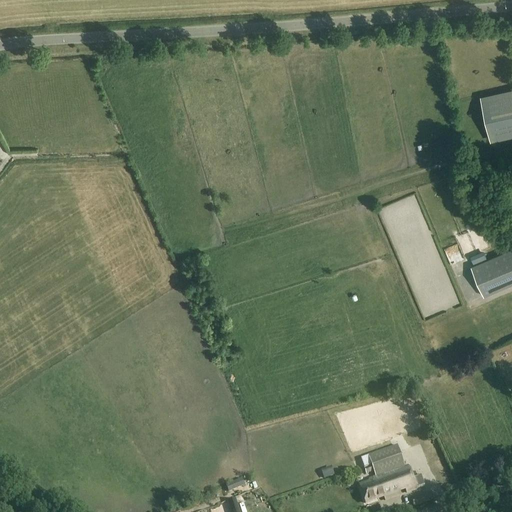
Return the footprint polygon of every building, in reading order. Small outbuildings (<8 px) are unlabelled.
[(511,90),(481,97),(491,140),(511,135),(511,90)] [(463,244),(449,248),(453,263),(468,259),(463,244)] [(511,249),(471,267),(484,297),(511,284),(511,249)] [(201,341),(203,351),(212,350),(210,340),(201,341)] [(405,468),(398,447),(368,457),(371,467),(364,469),(366,475),(374,473),(376,478),(370,480),(370,482),(358,487),(365,506),(383,500),(384,502),(399,497),(398,494),(404,492),(405,494),(417,490),(425,487),(421,476),(412,478),(408,467),(405,468)] [(325,471),(328,477),(338,474),(336,468),(325,471)] [(229,493),(240,489),(237,481),(226,486),(229,493)] [(414,508),(434,500),(431,492),(411,500),(414,508)]
